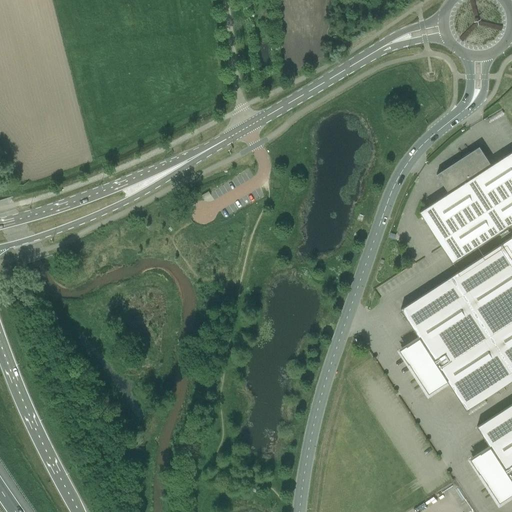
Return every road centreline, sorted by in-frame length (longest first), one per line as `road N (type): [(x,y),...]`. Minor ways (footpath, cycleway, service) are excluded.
road 1 (unclassified): [(300,511),(326,376),(392,183),(460,112)]
road 2 (tertiary): [(0,247),(126,201),(218,144)]
road 3 (tertiary): [(218,144),(0,227)]
road 4 (motorway): [(74,511),(0,353)]
road 5 (unclassified): [(246,128),(226,0)]
road 6 (tertiary): [(246,128),(352,64)]
